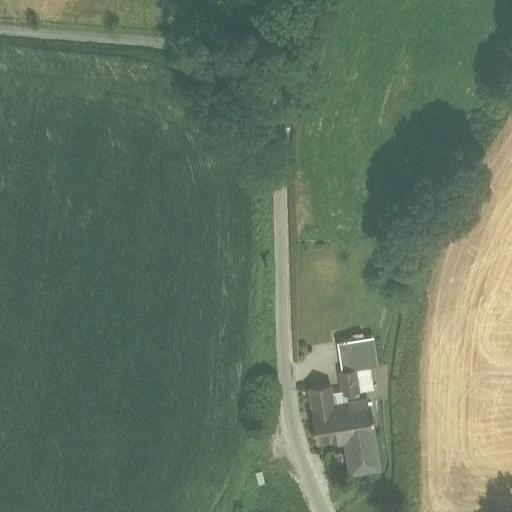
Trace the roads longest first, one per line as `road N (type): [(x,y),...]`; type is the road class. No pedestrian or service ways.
road 1 (residential): [(290,113),(290,404),(322,511)]
road 2 (residential): [(290,113),(205,57),(0,32)]
